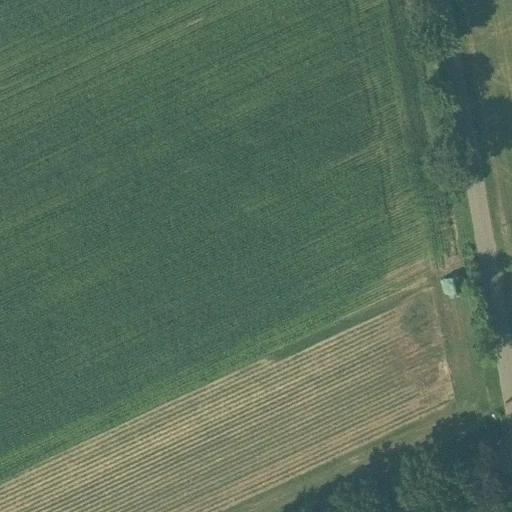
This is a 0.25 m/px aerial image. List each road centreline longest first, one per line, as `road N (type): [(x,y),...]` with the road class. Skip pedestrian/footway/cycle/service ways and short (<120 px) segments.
road 1 (unclassified): [(442,0),(511,408)]
road 2 (unclassified): [(378,511),(511,450)]
